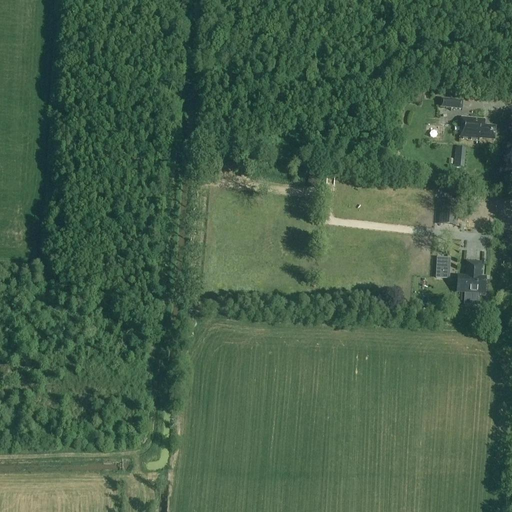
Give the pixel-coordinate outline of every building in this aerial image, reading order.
[(409,95),(409,104),(420,105),(421,96),(409,95)] [(462,102),(440,100),(439,109),(461,111),(462,102)] [(481,144),(481,142),(495,143),(496,129),(484,128),(485,122),(461,120),(459,142),(481,144)] [(453,170),(463,171),(465,150),(455,149),(453,170)] [(307,187),(324,189),(326,177),(308,175),(307,187)] [(440,201),(438,227),(457,228),(458,203),(440,201)] [(451,274),(452,262),(435,261),(434,273),(451,274)] [(464,278),(463,294),(484,295),(485,280),(476,279),(476,274),(479,274),(480,265),(466,264),(465,279),(464,278)]
